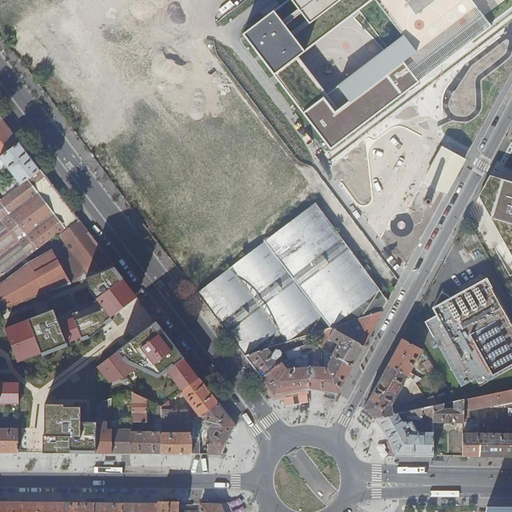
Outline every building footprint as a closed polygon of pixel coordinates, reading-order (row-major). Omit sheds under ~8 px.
[(335,151),(511,13),(511,0),(302,0),(250,40),(335,151)] [(0,158),(20,144),(0,117),(0,158)] [(41,172),(20,144),(0,158),(21,186),(29,181),(37,175),(41,172)] [(442,147),(424,181),(447,194),(465,160),(442,147)] [(29,181),(67,230),(79,221),(41,172),(29,181)] [(511,181),(490,175),(478,197),(511,259),(511,181)] [(0,277),(57,234),(59,236),(67,230),(29,181),(21,186),(1,200),(0,199),(0,277)] [(304,214),(198,294),(246,356),(268,349),(318,332),(331,328),(347,323),(362,318),(383,311),(389,300),(387,297),(362,264),(316,205),(304,214)] [(84,279),(96,274),(114,267),(79,221),(67,230),(59,236),(65,244),(52,252),(70,284),(84,279)] [(0,312),(70,284),(52,252),(48,250),(43,254),(44,256),(27,265),(0,285),(0,312)] [(53,309),(4,329),(18,363),(67,346),(66,345),(81,340),(83,342),(101,331),(113,321),(111,318),(137,297),(128,286),(114,267),(96,274),(84,279),(86,284),(95,303),(57,318),(53,309)] [(448,301),(433,309),(437,316),(426,322),(462,386),(477,378),(480,383),(487,379),(489,381),(511,367),(511,322),(487,278),(484,280),(482,275),(459,288),(462,292),(461,293),(464,299),(451,305),(448,301)] [(443,293),(433,309),(448,301),(451,305),(464,299),(461,293),(452,298),(443,293)] [(364,346),(383,311),(362,318),(361,330),(347,323),(331,328),(364,346)] [(199,378),(156,321),(97,367),(110,384),(139,370),(158,378),(166,372),(181,392),(199,378)] [(318,332),(322,349),(328,338),(336,343),(337,342),(342,344),(341,346),(338,345),(333,354),(354,366),(364,346),(331,328),(318,332)] [(402,338),(386,369),(408,377),(412,378),(414,374),(410,372),(423,349),(402,338)] [(307,354),(315,351),(312,344),(299,349),(298,348),(287,352),(290,360),(307,354)] [(268,349),(246,356),(262,377),(283,363),(285,362),(279,356),(281,355),(281,352),(279,350),(277,351),(272,354),(268,349)] [(322,357),(319,350),(315,351),(307,354),(308,362),(322,357)] [(316,366),(308,367),(309,390),(326,392),(338,395),(354,366),(333,354),(327,367),(316,366)] [(436,370),(429,360),(424,363),(430,373),(436,370)] [(283,363),(262,377),(275,396),(291,391),(309,390),(308,367),(299,368),(298,365),(293,365),(293,369),(286,369),(283,363)] [(365,409),(375,418),(431,407),(426,399),(398,405),(398,407),(393,408),(392,405),(408,377),(386,369),(365,409)] [(192,421),(217,403),(199,378),(181,392),(196,412),(194,414),(192,411),(171,410),(168,401),(161,406),(161,410),(161,430),(166,430),(172,430),(175,429),(192,430),(192,421)] [(0,404),(18,405),(19,383),(0,382),(0,404)] [(154,403),(156,404),(142,384),(132,392),(146,399),(154,403)] [(511,389),(464,400),(464,415),(471,415),(470,410),(511,401),(511,389)] [(131,418),(131,422),(147,422),(146,399),(132,392),(131,418)] [(112,399),(102,402),(102,416),(112,416),(112,399)] [(434,406),(434,422),(464,422),(464,418),(464,415),(464,400),(456,402),(453,402),(454,409),(445,409),(445,404),(434,406)] [(192,434),(191,454),(199,454),(200,432),(205,427),(208,431),(206,454),(221,454),(226,441),(235,426),(217,403),(192,421),(192,430),(192,434)] [(64,404),(44,404),(43,452),(96,453),(96,429),(96,422),(81,422),(81,407),(64,406),(64,404)] [(434,456),(434,422),(434,406),(431,407),(375,418),(381,426),(386,433),(391,442),(397,455),(434,456)] [(131,453),(161,454),(161,430),(161,410),(154,408),(154,428),(156,429),(158,430),(158,432),(131,431),(131,453)] [(111,430),(111,453),(126,453),(131,453),(131,431),(131,422),(131,418),(122,418),(120,419),(119,421),(119,423),(111,423),(111,430)] [(464,422),(463,456),(511,456),(511,432),(473,432),(474,421),(468,421),(468,418),(464,418),(464,422)] [(96,429),(96,453),(111,453),(111,430),(107,429),(107,421),(104,421),(103,424),(101,424),(101,429),(96,429)] [(0,451),(18,452),(18,429),(0,428),(0,451)] [(161,454),(191,454),(192,434),(184,434),(184,432),(177,432),(177,434),(166,433),(166,430),(161,430),(161,454)] [(62,511),(63,503),(0,502),(0,511),(62,511)] [(122,511),(123,504),(82,503),(63,503),(62,511),(122,511)]
